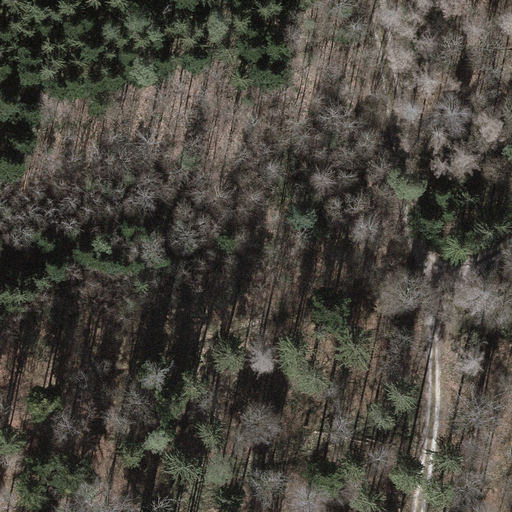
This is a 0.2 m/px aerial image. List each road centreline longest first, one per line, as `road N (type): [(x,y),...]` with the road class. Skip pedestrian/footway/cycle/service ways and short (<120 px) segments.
road 1 (track): [(376,0),(421,266)]
road 2 (track): [(415,511),(434,369),(421,266)]
